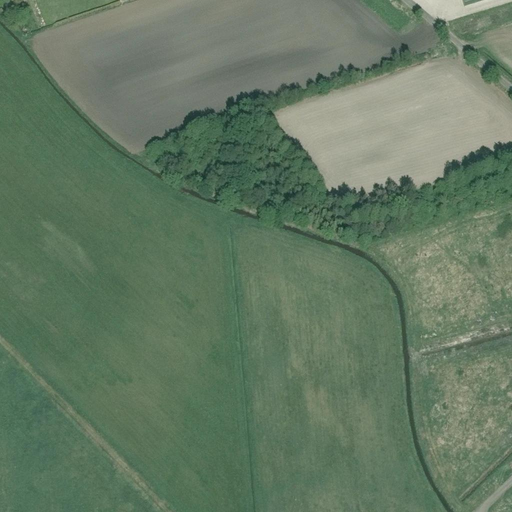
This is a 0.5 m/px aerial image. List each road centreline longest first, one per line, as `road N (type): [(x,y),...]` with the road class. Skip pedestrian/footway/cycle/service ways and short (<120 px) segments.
road 1 (unclassified): [(409,0),(511,86),(511,479),(478,511)]
road 2 (track): [(0,340),(164,511)]
